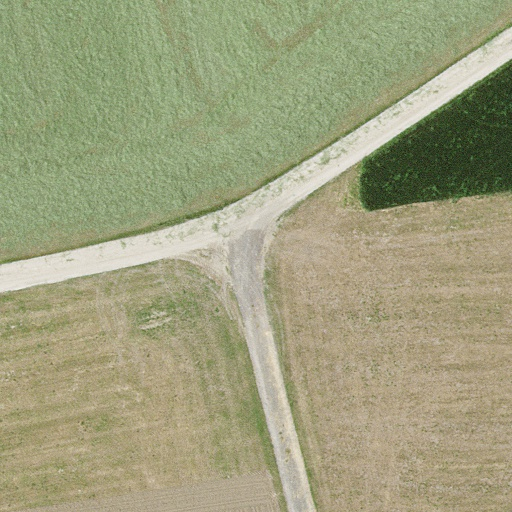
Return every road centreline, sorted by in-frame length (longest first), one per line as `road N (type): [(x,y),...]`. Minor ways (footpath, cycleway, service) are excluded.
road 1 (track): [(302,511),(266,384),(246,267),(256,209)]
road 2 (track): [(511,41),(256,209)]
road 3 (track): [(256,209),(127,257),(0,282)]
